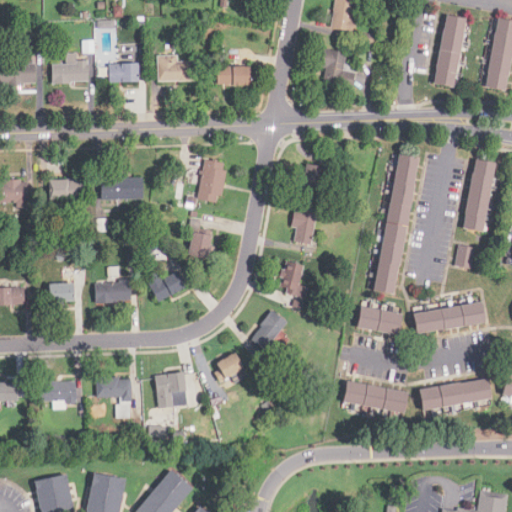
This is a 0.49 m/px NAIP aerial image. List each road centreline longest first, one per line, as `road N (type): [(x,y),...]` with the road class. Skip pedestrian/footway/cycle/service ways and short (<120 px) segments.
road 1 (residential): [(272,125),(243,276),(209,322),(173,338),(0,345)]
road 2 (residential): [(511,449),(317,456),(282,471),(258,511)]
road 3 (tertiary): [(272,125),(0,133)]
road 4 (residential): [(361,354),(413,362),(511,346)]
road 5 (residential): [(454,125),(425,273)]
road 6 (tertiary): [(420,120),(272,125)]
road 7 (residential): [(295,0),(272,125)]
road 8 (residential): [(403,120),(417,0)]
